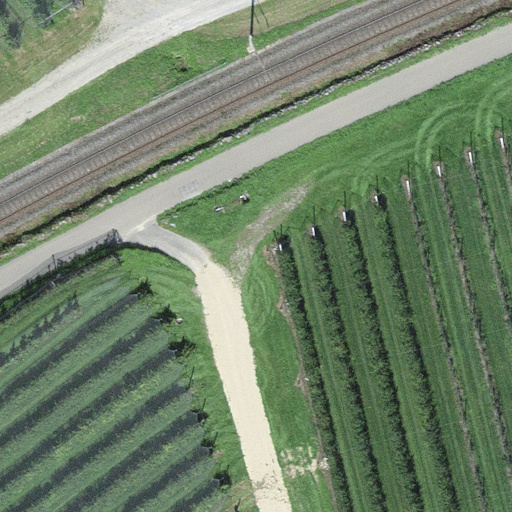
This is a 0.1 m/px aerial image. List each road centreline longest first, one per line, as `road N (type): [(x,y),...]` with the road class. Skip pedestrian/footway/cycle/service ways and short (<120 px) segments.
road 1 (track): [(0,289),(111,225),(390,92),(511,45)]
road 2 (track): [(111,225),(164,237),(221,285),(282,511)]
road 3 (track): [(238,0),(157,32),(0,127)]
